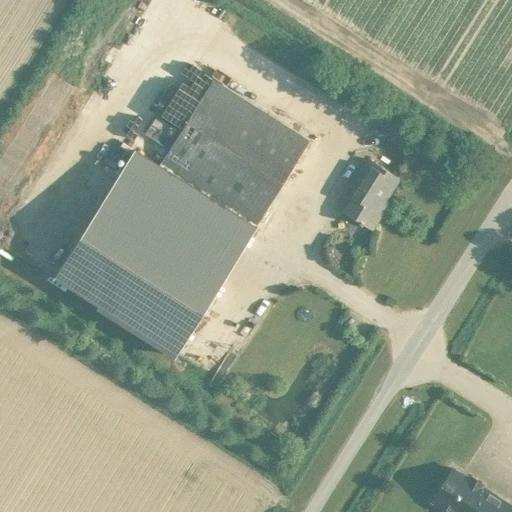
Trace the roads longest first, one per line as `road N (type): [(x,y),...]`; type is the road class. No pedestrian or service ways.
road 1 (unclassified): [(317,511),(511,199)]
road 2 (unknown): [(302,249),(511,410)]
